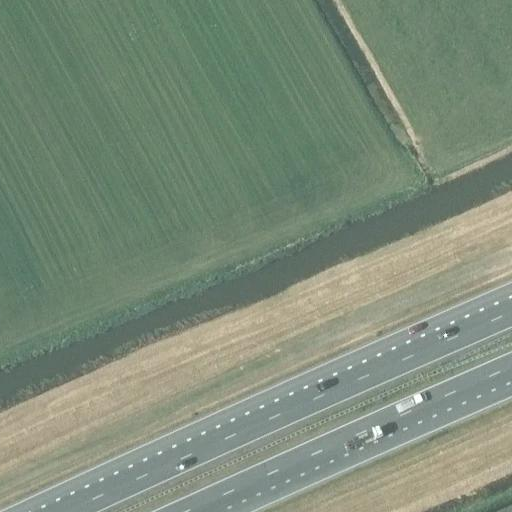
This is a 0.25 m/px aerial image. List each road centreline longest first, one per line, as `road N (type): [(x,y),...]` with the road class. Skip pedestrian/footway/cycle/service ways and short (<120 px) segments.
road 1 (trunk): [(511,312),(66,511)]
road 2 (trunk): [(187,511),(511,366)]
